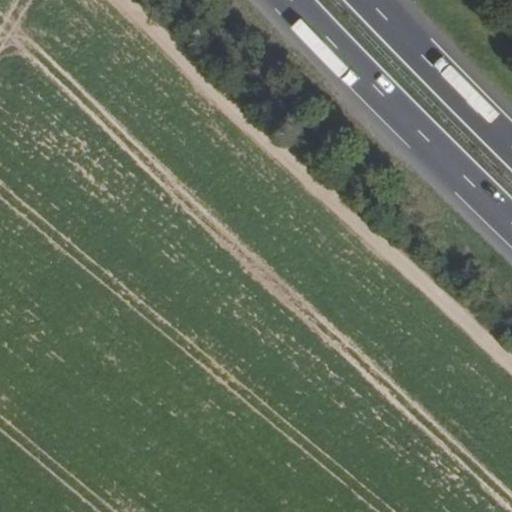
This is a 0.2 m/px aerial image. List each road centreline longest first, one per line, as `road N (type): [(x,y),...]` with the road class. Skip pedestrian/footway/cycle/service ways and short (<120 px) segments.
road 1 (track): [(131,0),(511,358)]
road 2 (trunk): [(294,0),(511,219)]
road 3 (trunk): [(511,141),(371,0)]
